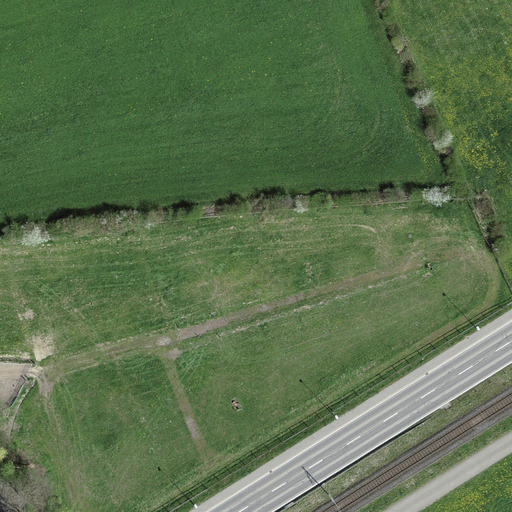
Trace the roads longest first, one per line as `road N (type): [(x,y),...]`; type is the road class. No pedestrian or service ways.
road 1 (primary): [(238,511),(511,340)]
road 2 (unclassified): [(402,511),(511,442)]
